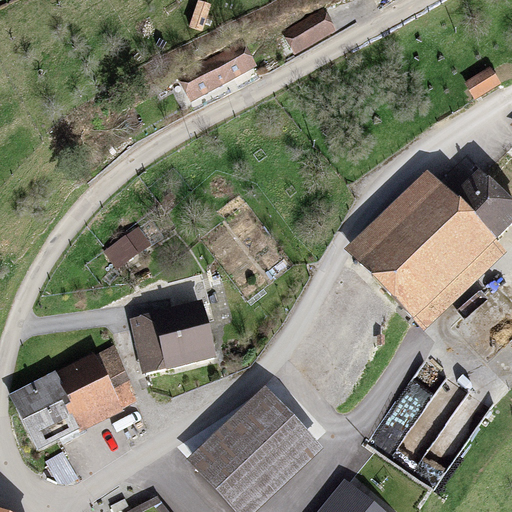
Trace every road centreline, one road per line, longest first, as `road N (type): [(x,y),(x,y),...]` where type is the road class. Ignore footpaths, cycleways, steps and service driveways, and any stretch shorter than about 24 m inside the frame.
road 1 (residential): [(431,0),(134,165),(46,258),(17,321),(0,395)]
road 2 (track): [(267,370),(307,419),(340,439),(511,254)]
road 3 (track): [(511,95),(394,176),(355,220),(301,337)]
road 4 (residential): [(267,370),(173,396),(116,436),(75,471),(67,511)]
